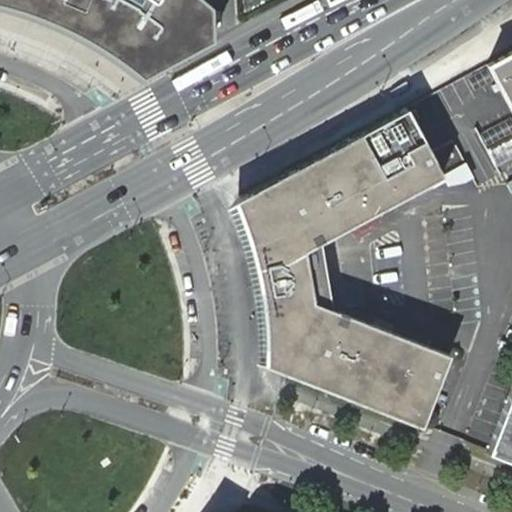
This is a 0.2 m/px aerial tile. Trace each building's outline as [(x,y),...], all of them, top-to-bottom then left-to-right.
[(143,77),(211,40),(210,0),(0,0),(0,9),(1,9),(31,18),(44,22),(65,31),(83,39),(111,55),(143,77)] [(511,49),(486,63),(511,110),(511,49)] [(268,367),(419,426),(447,353),(328,307),(319,241),(442,175),(406,106),(239,196),(248,220),(253,235),(259,254),(263,273),(266,292),(269,324),(269,338),(268,367)] [(450,167),(462,161),(452,141),(440,146),(450,167)] [(511,386),(488,448),(511,456),(511,386)] [(511,456),(488,448),(486,452),(511,461),(511,456)]
